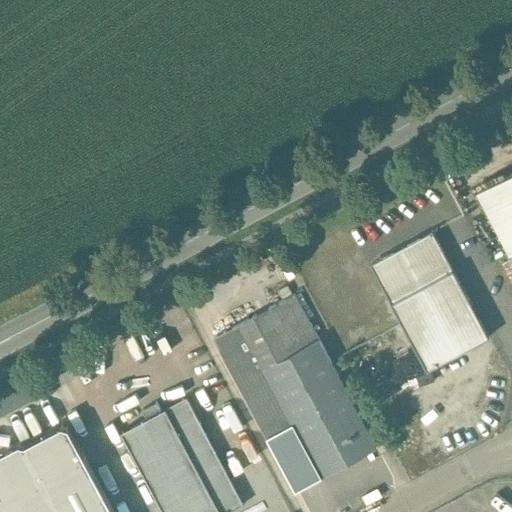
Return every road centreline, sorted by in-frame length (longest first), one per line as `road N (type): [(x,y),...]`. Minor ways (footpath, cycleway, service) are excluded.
road 1 (primary): [(511,67),(0,342)]
road 2 (unknown): [(154,349),(278,511)]
road 3 (residential): [(372,511),(497,444),(511,444)]
